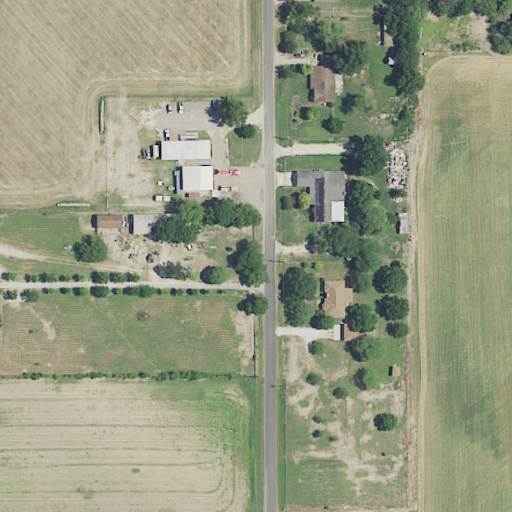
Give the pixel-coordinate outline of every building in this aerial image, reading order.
[(336,55),(321,55),(321,66),(311,66),(311,101),(335,101),(336,55)] [(209,140),(160,141),(160,160),(209,159),(209,140)] [(211,167),(176,168),(176,191),(212,190),(211,167)] [(344,172),(297,170),(297,187),(309,187),(309,205),(313,205),(313,223),(329,223),(329,219),(343,219),(344,172)] [(187,213),(132,214),(133,234),(151,234),(151,228),(187,227),(187,213)] [(121,215),(97,215),(97,229),(121,228),(121,215)] [(352,288),(345,288),(344,281),(324,281),(324,318),(345,318),(345,302),(352,302),(352,288)] [(358,341),(359,325),(345,324),(344,340),(358,341)]
